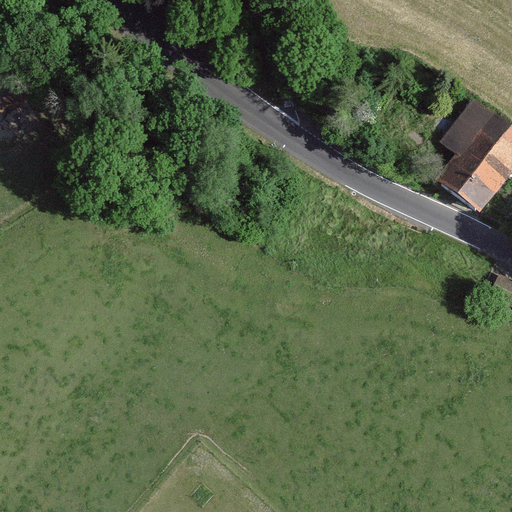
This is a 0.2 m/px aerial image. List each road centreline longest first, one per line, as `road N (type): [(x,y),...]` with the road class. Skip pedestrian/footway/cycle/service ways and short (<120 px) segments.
road 1 (tertiary): [(511,248),(413,208),(307,146),(107,0)]
road 2 (track): [(307,146),(247,0)]
